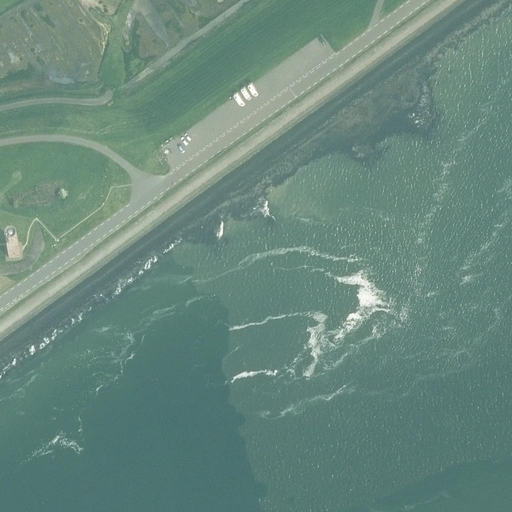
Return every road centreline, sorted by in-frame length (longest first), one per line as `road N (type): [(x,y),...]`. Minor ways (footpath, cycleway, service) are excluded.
road 1 (unclassified): [(150,193),(419,0)]
road 2 (unclassified): [(0,303),(150,193)]
road 3 (unclassified): [(150,193),(120,161),(83,142),(0,143)]
